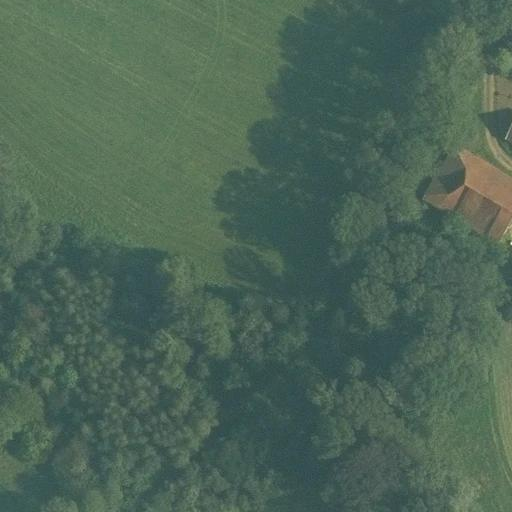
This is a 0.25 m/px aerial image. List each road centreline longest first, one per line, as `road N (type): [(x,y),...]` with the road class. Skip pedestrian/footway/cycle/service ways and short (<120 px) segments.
road 1 (track): [(136,511),(398,244),(496,36)]
road 2 (track): [(352,511),(427,417),(511,285)]
